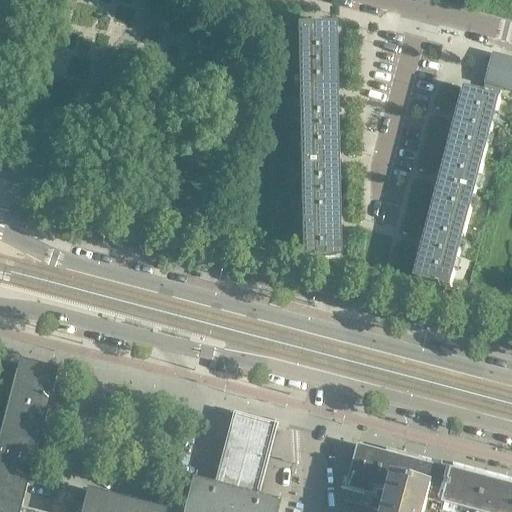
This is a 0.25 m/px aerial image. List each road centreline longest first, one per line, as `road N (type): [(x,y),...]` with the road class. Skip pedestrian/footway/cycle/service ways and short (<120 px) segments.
road 1 (secondary): [(511,372),(53,258),(0,233)]
road 2 (secondary): [(0,306),(330,383)]
road 3 (residential): [(383,202),(382,160),(425,6)]
road 4 (secondary): [(330,383),(511,432)]
road 5 (residential): [(318,511),(330,383)]
